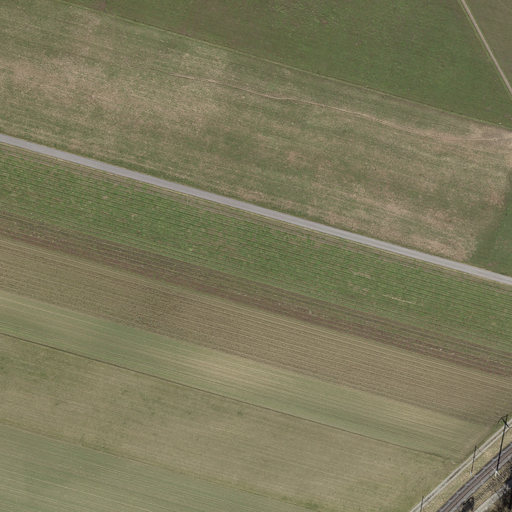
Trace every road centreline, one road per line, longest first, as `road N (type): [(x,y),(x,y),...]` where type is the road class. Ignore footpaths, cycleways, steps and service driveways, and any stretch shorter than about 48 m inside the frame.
road 1 (track): [(511,282),(0,137)]
road 2 (track): [(420,511),(511,429)]
